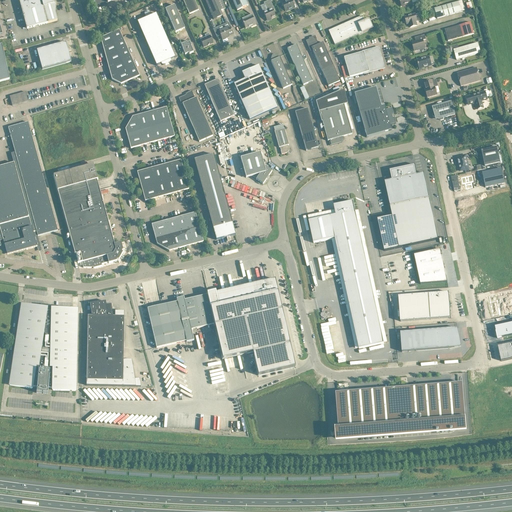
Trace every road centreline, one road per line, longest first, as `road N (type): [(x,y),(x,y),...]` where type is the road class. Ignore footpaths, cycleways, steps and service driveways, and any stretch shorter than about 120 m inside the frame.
road 1 (unclassified): [(434,142),(480,347),(475,361),(322,372),(284,242)]
road 2 (motorway): [(511,489),(319,502),(157,499),(0,484)]
road 3 (unclassified): [(101,112),(352,0)]
road 4 (unclassified): [(284,242),(282,200),(302,174),(424,144)]
road 5 (unknown): [(473,318),(394,321),(393,289),(467,289)]
road 6 (unclassified): [(146,275),(101,112)]
road 7 (unclassified): [(424,144),(382,0)]
road 8 (unclassified): [(0,275),(80,287),(146,275)]
road 9 (motorway): [(0,497),(142,511)]
road 10 (unclassified): [(146,275),(284,242)]
